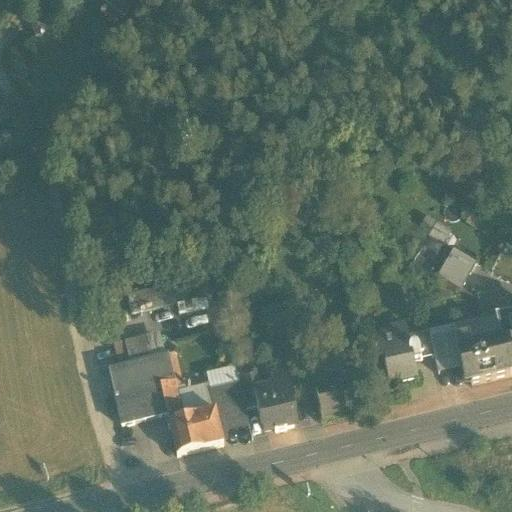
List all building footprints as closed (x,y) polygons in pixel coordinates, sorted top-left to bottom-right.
[(137,0),(104,0),(103,3),(126,18),(137,0)] [(426,219),(418,234),(428,240),(443,248),(451,233),(426,219)] [(421,254),(428,240),(418,234),(403,226),(395,239),(421,254)] [(439,282),(462,296),(476,270),(477,268),(454,255),(453,257),(439,282)] [(175,288),(128,299),(133,319),(176,308),(180,307),(175,288)] [(243,313),(238,292),(217,298),(222,318),(243,313)] [(481,324),(495,321),(495,320),(509,317),(503,293),(477,299),(478,305),(477,305),(481,324)] [(180,307),(176,308),(178,320),(208,313),(205,301),(180,307)] [(511,330),(511,327),(509,317),(495,320),(495,321),(500,341),(501,345),(511,342),(511,330)] [(481,324),(428,337),(429,340),(452,335),(454,343),(466,340),(468,349),(500,341),(495,321),(481,324)] [(383,366),(389,390),(418,383),(414,367),(421,365),(416,345),(409,347),(404,328),(385,332),(386,338),(369,342),(375,368),(383,366)] [(452,335),(429,340),(434,362),(436,371),(458,366),(453,343),(454,343),(452,335)] [(112,348),(118,372),(155,363),(165,361),(159,337),(112,348)] [(421,365),(434,362),(429,340),(428,337),(415,340),(416,345),(421,365)] [(509,379),(501,345),(500,341),(468,349),(466,340),(454,343),(453,343),(458,366),(461,376),(467,375),(470,388),(488,384),(509,379)] [(509,379),(511,377),(511,342),(501,345),(509,379)] [(292,362),(303,369),(313,364),(316,354),(307,344),(294,346),(292,362)] [(326,353),(328,362),(343,359),(341,350),(326,353)] [(165,361),(155,363),(161,390),(175,386),(181,385),(175,358),(165,361)] [(323,364),(330,391),(350,386),(343,359),(328,362),(323,364)] [(109,374),(115,401),(161,390),(155,363),(118,372),(109,374)] [(276,396),(289,393),(284,368),(268,391),(276,396)] [(208,388),(211,400),(240,393),(237,380),(235,370),(205,377),(208,388)] [(240,393),(245,415),(257,412),(252,394),(259,393),(255,376),(237,380),(240,393)] [(175,386),(161,390),(115,401),(122,430),(167,419),(168,428),(184,424),(179,404),(177,395),(175,386)] [(357,416),(350,386),(330,391),(315,395),(322,424),(357,416)] [(211,400),(208,388),(177,395),(179,404),(192,404),(211,400)] [(274,432),(274,435),(286,433),(286,431),(293,430),(292,422),(296,421),(289,393),(276,396),(268,391),(259,393),(252,394),(257,412),(260,426),(262,426),(264,434),(274,432)] [(240,393),(211,400),(215,416),(219,436),(249,428),(245,415),(240,393)] [(198,421),(215,416),(211,400),(192,404),(196,421),(198,421)] [(179,404),(184,424),(196,421),(192,404),(179,404)] [(215,416),(198,421),(205,453),(222,448),(219,436),(215,416)] [(198,421),(196,421),(184,424),(168,428),(176,460),(205,453),(198,421)]
